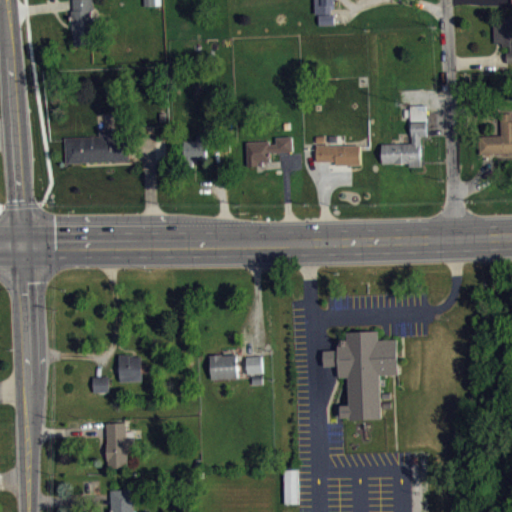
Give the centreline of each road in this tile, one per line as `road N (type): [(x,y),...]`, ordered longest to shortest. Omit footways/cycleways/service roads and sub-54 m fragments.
road 1 (secondary): [(23,242),(511,234)]
road 2 (secondary): [(28,511),(23,242)]
road 3 (secondary): [(23,242),(8,0)]
road 4 (residential): [(460,237),(448,0)]
